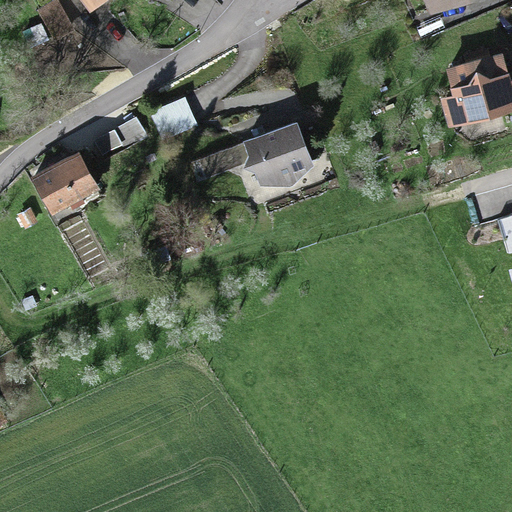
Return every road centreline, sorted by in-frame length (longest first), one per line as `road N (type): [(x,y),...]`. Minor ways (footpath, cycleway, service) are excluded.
road 1 (residential): [(0,173),(11,159),(256,21)]
road 2 (track): [(0,313),(14,328),(33,328),(265,248)]
